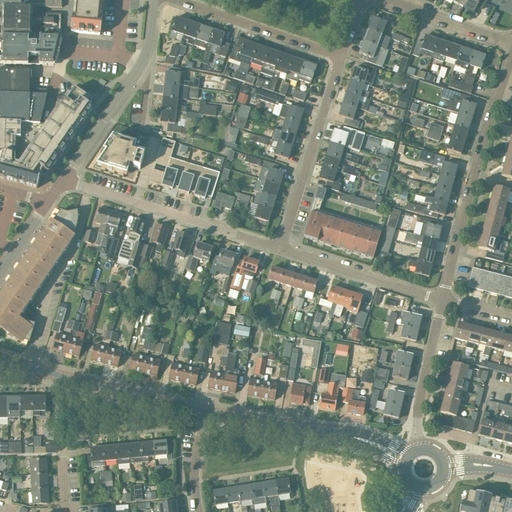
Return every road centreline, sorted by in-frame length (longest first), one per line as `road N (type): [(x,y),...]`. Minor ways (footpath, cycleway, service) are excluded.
road 1 (residential): [(443,299),(511,45)]
road 2 (residential): [(280,248),(65,180)]
road 3 (tertiary): [(204,410),(0,358)]
road 4 (residential): [(280,248),(340,56)]
road 5 (residential): [(176,0),(340,56)]
road 6 (residential): [(443,299),(280,248)]
road 7 (residential): [(419,449),(417,412),(443,299)]
road 8 (tertiary): [(353,437),(204,410)]
road 9 (residential): [(385,0),(511,45)]
road 10 (residential): [(65,180),(137,71)]
